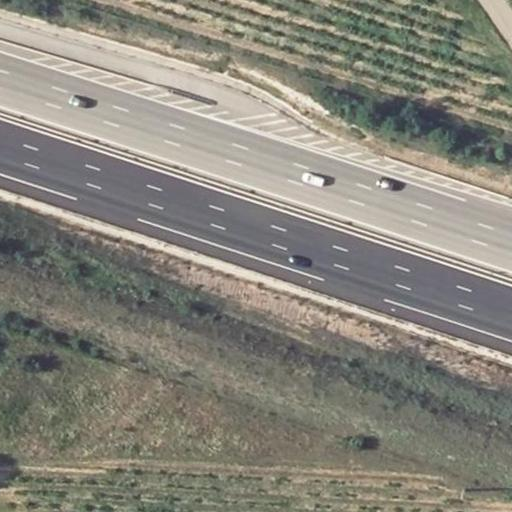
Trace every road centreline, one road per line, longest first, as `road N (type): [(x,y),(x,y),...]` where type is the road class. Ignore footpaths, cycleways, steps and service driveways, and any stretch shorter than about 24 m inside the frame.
road 1 (motorway): [(0,143),(511,310)]
road 2 (motorway): [(511,245),(0,79)]
